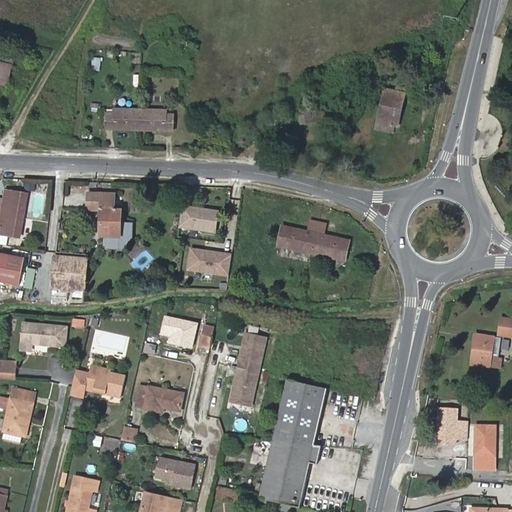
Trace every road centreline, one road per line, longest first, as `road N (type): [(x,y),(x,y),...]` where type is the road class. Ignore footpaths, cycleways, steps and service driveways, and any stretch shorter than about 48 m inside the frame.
road 1 (tertiary): [(353,197),(259,172),(0,161)]
road 2 (secondary): [(375,511),(429,274)]
road 3 (secondary): [(448,186),(492,0)]
road 4 (track): [(81,0),(0,136)]
